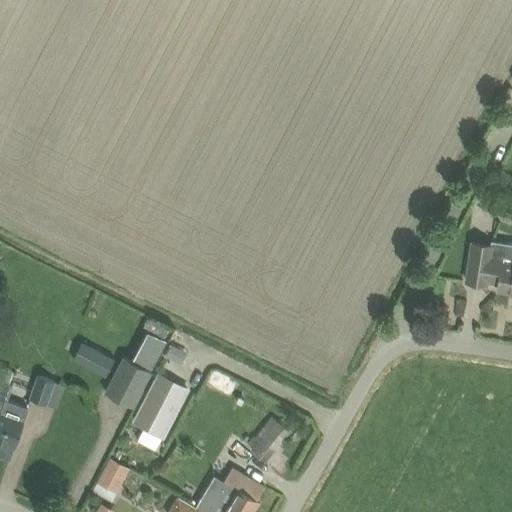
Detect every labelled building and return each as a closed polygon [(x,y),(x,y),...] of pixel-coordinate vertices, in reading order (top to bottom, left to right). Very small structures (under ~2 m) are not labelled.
[(469,260),(466,279),(486,282),(486,278),(498,280),(497,287),(511,289),(511,242),(505,241),(491,239),(491,243),(472,240),(469,260)] [(129,353),(150,363),(163,337),(141,327),(129,353)] [(72,359),(105,376),(116,357),(82,339),(72,359)] [(168,341),(161,355),(177,363),(184,349),(168,341)] [(123,354),(104,390),(132,405),(139,391),(146,378),(151,369),(123,354)] [(157,370),(132,420),(164,436),(190,386),(157,370)] [(39,374),(31,396),(47,402),(55,380),(39,374)] [(0,452),(9,456),(13,445),(14,445),(28,406),(7,398),(13,384),(0,378),(0,452)] [(293,420),(248,394),(233,419),(235,420),(226,435),(248,449),(257,434),(278,446),(293,420)] [(110,455),(97,480),(117,491),(130,466),(128,465),(110,455)] [(204,492),(197,505),(208,511),(252,511),(259,500),(257,498),(265,485),(247,475),(232,465),(224,479),(221,484),(212,479),(204,492)] [(208,511),(197,505),(177,494),(166,511),(208,511)] [(98,499),(91,511),(112,511),(115,508),(98,499)]
